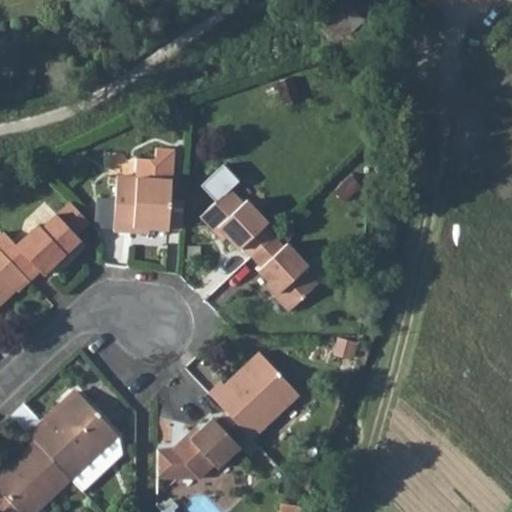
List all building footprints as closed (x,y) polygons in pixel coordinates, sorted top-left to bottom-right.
[(371,0),(317,0),(354,38),(382,12),(371,0)] [(136,226),(172,228),(175,198),(179,149),(161,147),(160,158),(143,156),(141,176),(121,174),(117,229),(135,230),(136,226)] [(246,184),(230,167),(207,188),(222,204),(206,218),(221,234),(226,229),(246,251),(250,247),(259,256),(280,237),(271,227),(275,223),(255,202),(250,206),(237,192),(246,184)] [(116,196),(101,196),(100,226),(115,226),(116,196)] [(175,198),(172,228),(186,229),(189,199),(175,198)] [(75,200),(59,214),(78,235),(93,220),(75,200)] [(0,236),(0,244),(11,257),(31,279),(41,271),(45,275),(67,254),(71,257),(86,244),(78,235),(59,214),(44,227),(39,223),(17,242),(7,230),(0,236)] [(280,237),(259,256),(268,266),(265,271),(284,292),(280,297),(293,312),(324,283),(310,268),(314,264),(295,243),(290,247),(280,237)] [(0,300),(1,299),(3,301),(17,288),(20,290),(31,279),(11,257),(0,244),(0,300)] [(227,385),(215,395),(231,414),(250,434),(257,442),(305,398),(272,361),(250,381),(245,377),(231,389),(227,385)] [(43,421),(31,432),(37,439),(72,477),(73,478),(119,435),(80,390),(59,407),(62,411),(47,425),(43,421)] [(59,407),(43,421),(47,425),(62,411),(59,407)] [(250,434),(231,414),(221,423),(218,419),(197,438),(192,435),(178,449),(163,447),(160,476),(181,474),(192,464),(203,476),(218,463),(221,468),(243,447),(239,444),(250,434)] [(10,469),(0,478),(0,489),(20,511),(33,511),(72,477),(37,439),(24,450),(25,451),(8,467),(10,469)] [(192,464),(181,474),(203,476),(192,464)] [(20,511),(0,489),(0,511),(20,511)]
